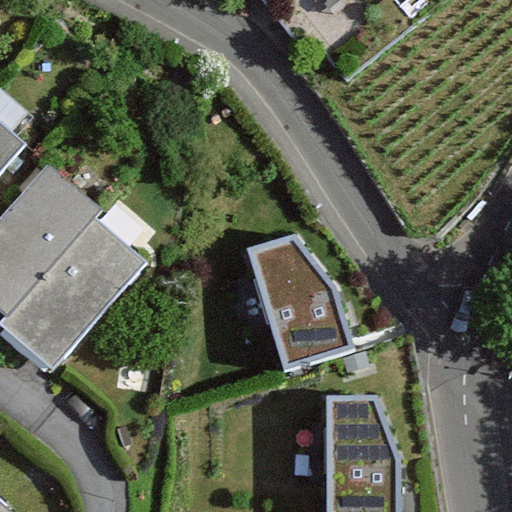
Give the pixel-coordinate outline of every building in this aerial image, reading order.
[(0,172),(15,154),(0,141),(0,172)] [(0,307),(12,319),(98,224),(54,184),(0,242),(0,307)] [(148,268),(98,224),(12,319),(62,363),(148,268)] [(237,242),(264,365),(344,348),(327,290),(295,232),(237,242)] [(304,386),(307,511),(378,511),(381,458),(359,387),(304,386)]
